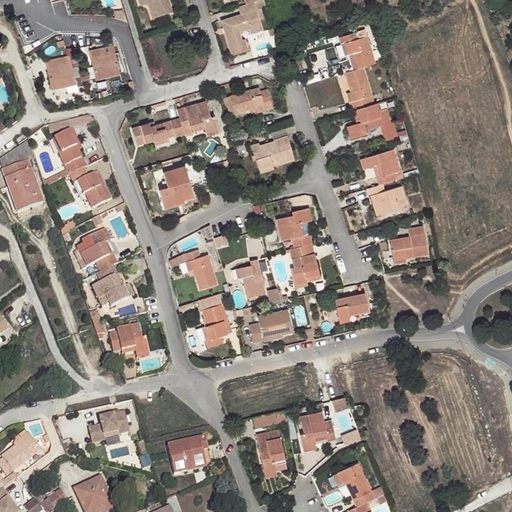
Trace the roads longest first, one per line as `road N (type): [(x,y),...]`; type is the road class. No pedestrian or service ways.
road 1 (unclassified): [(194,378),(428,332)]
road 2 (residential): [(0,227),(53,351),(105,393)]
road 3 (residential): [(145,98),(118,27),(4,0)]
road 4 (residential): [(144,246),(217,202),(319,179)]
road 5 (residential): [(220,78),(279,70),(319,179)]
road 6 (residential): [(253,511),(194,378)]
road 7 (residential): [(144,246),(104,109)]
road 8 (residential): [(194,378),(174,346),(144,246)]
